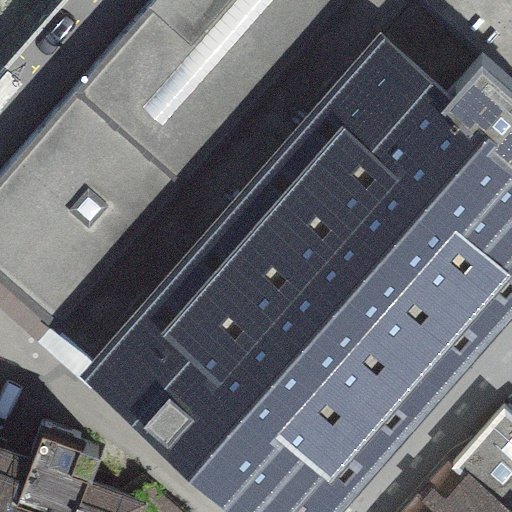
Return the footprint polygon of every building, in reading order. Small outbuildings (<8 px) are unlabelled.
[(511,0),(159,0),(153,7),(0,179),(0,270),(86,356),(383,22),(511,136),(511,0)] [(0,85),(82,0),(21,0),(0,24),(0,85)] [(511,136),(383,22),(86,356),(267,511),(329,511),(511,301),(511,136)] [(511,511),(511,412),(424,511),(511,511)] [(0,437),(0,511),(141,511),(149,492),(94,472),(104,443),(48,423),(37,452),(0,437)]
